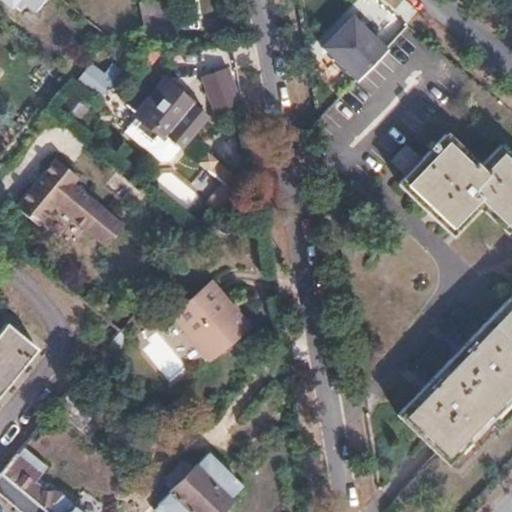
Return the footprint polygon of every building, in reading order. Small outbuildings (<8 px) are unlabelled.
[(0,0),(10,7),(15,0),(18,0),(33,13),(43,0),(0,0)] [(196,5),(160,5),(160,11),(160,35),(197,35),(196,5)] [(160,11),(141,11),(145,35),(160,35),(160,11)] [(353,19),(325,48),(357,78),(384,49),(353,19)] [(91,65),(79,80),(101,98),(119,77),(110,70),(105,76),(91,65)] [(227,69),(203,77),(214,108),(238,100),(227,69)] [(151,70),(124,103),(137,114),(164,81),(151,70)] [(164,81),(137,114),(138,114),(161,134),(179,148),(206,114),(164,81)] [(138,114),(127,129),(150,148),(161,134),(138,114)] [(405,144),(390,160),(405,175),(401,180),(453,230),(477,204),(500,227),(511,215),(511,156),(500,145),(479,166),(445,134),(420,159),(405,144)] [(204,153),(198,161),(208,169),(214,161),(204,153)] [(33,185),(13,208),(37,228),(54,208),(104,248),(122,227),(72,187),(77,181),(53,161),(39,178),(42,181),(36,188),(33,185)] [(39,178),(33,185),(36,188),(42,181),(39,178)] [(222,182),(206,202),(216,211),(233,191),(222,182)] [(205,276),(169,314),(211,354),(247,315),(205,276)] [(511,296),(397,415),(441,459),(511,385),(511,296)] [(135,340),(169,385),(201,361),(168,316),(135,340)] [(0,392),(36,350),(6,324),(0,330),(0,392)] [(158,506),(152,511),(217,511),(227,501),(225,499),(238,485),(205,453),(156,504),(158,506)] [(16,455),(2,473),(48,511),(89,511),(82,506),(79,510),(59,494),(41,491),(34,481),(39,474),(16,455)] [(48,511),(2,473),(0,474),(0,492),(23,511),(48,511)]
